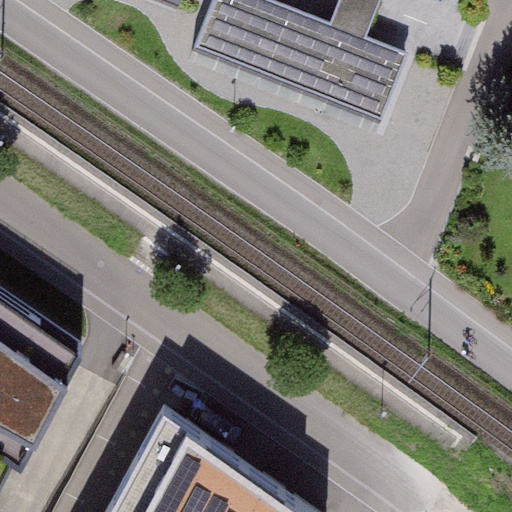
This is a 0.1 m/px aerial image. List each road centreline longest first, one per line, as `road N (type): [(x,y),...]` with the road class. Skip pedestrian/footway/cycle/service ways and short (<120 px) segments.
road 1 (residential): [(511,362),(0,10)]
road 2 (residential): [(425,511),(0,221)]
